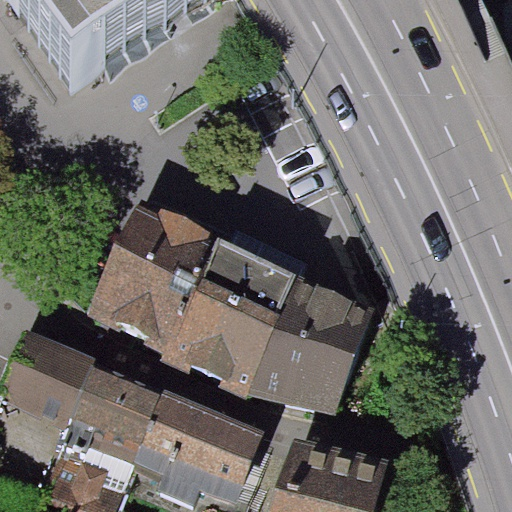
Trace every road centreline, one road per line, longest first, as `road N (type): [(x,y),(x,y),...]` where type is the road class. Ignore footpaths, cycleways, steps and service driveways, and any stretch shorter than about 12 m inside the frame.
road 1 (residential): [(0,276),(59,332),(107,359),(252,421),(411,463)]
road 2 (primary): [(337,0),(399,109),(511,368)]
